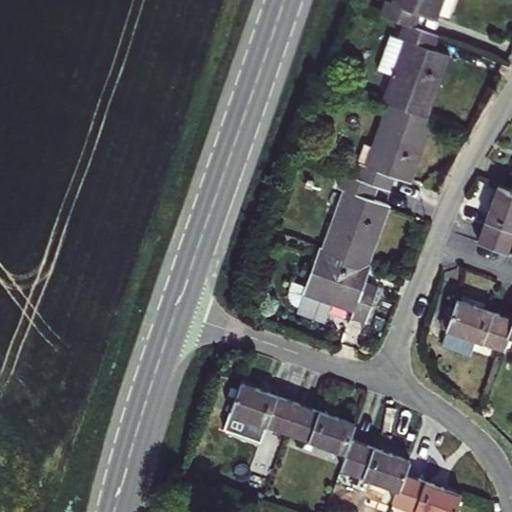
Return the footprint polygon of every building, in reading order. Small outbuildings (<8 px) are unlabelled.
[(412,9),(421,13),(438,18),(444,0),(392,0),(392,1),(390,0),(385,0),(380,14),(405,23),(406,23),(412,9)] [(406,23),(416,27),(421,13),(412,9),(406,23)] [(389,103),(428,117),(439,86),(450,55),(435,48),(426,46),(430,32),(416,27),(406,23),(405,23),(400,36),(393,33),(379,69),(393,75),(383,101),(389,103)] [(435,48),(439,36),(430,32),(426,46),(435,48)] [(361,162),(356,177),(369,182),(381,186),(386,172),(395,175),(412,181),(423,150),(434,119),(428,117),(389,103),(366,164),(361,162)] [(390,189),(395,175),(386,172),(381,186),(390,189)] [(356,177),(344,173),(338,188),(344,190),(325,246),(370,262),(380,234),(390,206),(375,201),(364,196),(369,182),(356,177)] [(381,186),(369,182),(364,196),(375,201),(381,186)] [(488,212),(477,241),(506,251),(511,235),(511,189),(499,184),(488,212)] [(325,246),(323,245),(308,284),(293,279),(288,293),(290,300),(298,305),(328,315),(333,301),(354,308),(353,314),(367,319),(372,306),(376,293),(363,289),(366,280),(372,263),(370,262),(325,246)] [(363,289),(376,293),(380,284),(366,280),(363,289)] [(507,335),(511,321),(511,318),(486,308),(458,297),(447,328),(448,329),(443,344),(472,355),(478,339),(502,348),(507,335)] [(241,382),(226,425),(256,436),(261,422),(288,432),(299,403),(270,393),(241,382)] [(299,403),(288,432),(345,454),(351,438),(356,425),(328,414),(299,403)] [(345,454),(339,468),(398,489),(404,473),(409,460),(380,449),(351,438),(345,454)] [(267,458),(259,456),(255,467),(264,470),(267,458)] [(432,484),(404,473),(398,489),(393,503),(420,511),(453,511),(460,494),(432,484)]
